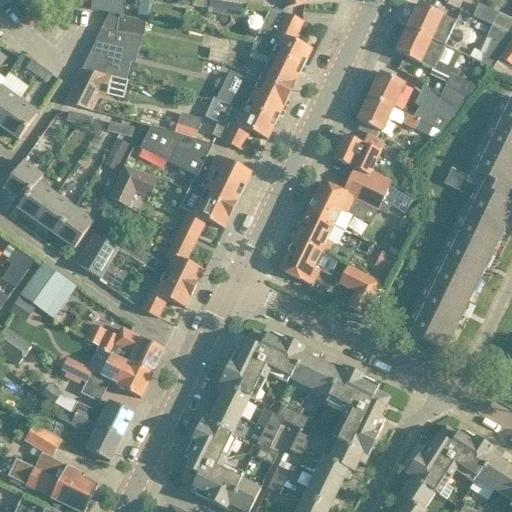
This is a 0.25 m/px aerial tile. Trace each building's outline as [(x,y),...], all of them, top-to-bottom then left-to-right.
[(0,0),(0,8),(15,0),(0,0)] [(91,11),(111,14),(122,16),(124,0),(84,0),(84,3),(92,3),(91,11)] [(194,0),(193,7),(204,9),(208,9),(207,13),(243,18),(245,6),(210,2),(194,0)] [(284,0),(287,9),(305,5),(304,0),(284,0)] [(419,5),(407,29),(444,47),(456,22),(419,5)] [(274,10),(258,43),(275,50),(273,55),(303,69),(312,51),(294,42),(303,24),(286,15),(286,16),(274,10)] [(122,16),(111,14),(105,28),(99,38),(100,38),(97,43),(116,46),(140,50),(141,37),(144,38),(146,22),(122,17),(122,16)] [(492,70),(495,67),(511,42),(511,34),(506,32),(492,27),(476,62),(492,70)] [(444,47),(407,29),(396,54),(433,71),(444,47)] [(275,50),(258,43),(253,42),(249,59),(269,64),(262,78),(291,92),(303,69),(273,55),(275,50)] [(511,42),(495,67),(505,74),(511,65),(511,66),(511,42)] [(90,59),(83,72),(122,81),(126,61),(114,59),(116,46),(97,43),(95,49),(94,48),(90,59)] [(198,54),(142,52),(141,71),(198,73),(198,54)] [(26,69),(37,76),(42,69),(32,61),(26,69)] [(42,69),(37,76),(47,83),(52,76),(42,69)] [(123,100),(127,82),(122,81),(83,72),(82,71),(64,105),(93,113),(100,98),(105,99),(106,96),(123,100)] [(380,74),(369,98),(393,109),(404,85),(380,74)] [(451,75),(439,101),(459,113),(479,89),(451,75)] [(212,99),(214,100),(234,107),(245,112),(247,108),(277,122),(288,100),(258,86),(252,99),(231,88),(228,93),(218,88),(212,99)] [(0,87),(0,127),(19,101),(0,87)] [(393,109),(369,98),(357,123),(381,134),(393,109)] [(409,334),(407,338),(420,344),(422,341),(445,352),(511,215),(511,204),(505,201),(511,187),(511,100),(508,98),(472,172),(483,177),(407,333),(409,334)] [(205,118),(217,124),(211,135),(224,142),(223,143),(240,151),(250,132),(267,141),(277,122),(247,108),(245,112),(234,107),(214,100),(205,118)] [(38,114),(19,101),(0,127),(19,141),(38,114)] [(443,134),(459,113),(439,101),(424,124),(432,128),(432,129),(443,134)] [(67,122),(79,125),(81,116),(69,113),(67,122)] [(180,114),(174,134),(174,135),(194,141),(194,140),(200,120),(180,114)] [(81,116),(79,125),(91,128),(93,119),(81,116)] [(428,137),(432,129),(432,128),(424,124),(407,116),(402,125),(428,137)] [(107,132),(118,134),(120,126),(109,123),(107,132)] [(120,126),(118,134),(132,138),(134,129),(120,126)] [(189,191),(204,198),(233,212),(251,174),(216,157),(216,158),(206,156),(212,145),(194,140),(194,141),(174,135),(174,134),(151,127),(139,149),(196,178),(189,191)] [(354,170),(348,181),(383,202),(391,207),(404,215),(412,202),(389,189),(391,184),(371,173),(384,144),(367,136),(363,145),(345,136),(333,160),(354,170)] [(103,166),(115,172),(128,145),(116,139),(103,166)] [(4,190),(22,203),(41,176),(23,163),(4,190)] [(136,193),(144,175),(124,167),(108,199),(128,209),(136,193)] [(444,185),(467,196),(474,181),(452,170),(444,185)] [(18,209),(37,223),(56,196),(38,184),(42,177),(41,176),(22,203),(18,209)] [(322,184),(307,214),(334,227),(341,212),(347,215),(353,201),(377,213),(383,202),(348,181),(342,194),(322,184)] [(224,230),(233,212),(204,198),(189,191),(188,190),(179,208),(189,214),(180,232),(197,240),(197,239),(206,222),(224,230)] [(37,223),(56,236),(75,210),(56,196),(37,223)] [(383,202),(377,213),(386,217),(391,207),(383,202)] [(75,210),(56,236),(75,250),(94,223),(75,210)] [(307,214),(294,241),(320,254),(327,257),(333,244),(327,241),(334,227),(307,214)] [(395,229),(386,244),(401,253),(402,254),(411,239),(395,229)] [(110,264),(119,250),(94,235),(76,266),(101,280),(102,279),(117,289),(126,273),(110,264)] [(171,263),(165,276),(194,291),(203,272),(186,264),(195,245),(178,236),(166,261),(171,263)] [(124,240),(119,250),(144,265),(150,255),(124,240)] [(320,254),(294,241),(280,272),(312,287),(319,272),(313,269),(320,254)] [(381,252),(374,268),(389,275),(396,259),(381,252)] [(12,266),(1,281),(15,290),(21,282),(25,276),(12,266)] [(45,314),(66,283),(43,266),(21,296),(33,305),(45,314)] [(371,301),(381,283),(348,267),(339,285),(355,293),(348,308),(364,316),(372,301),(371,301)] [(194,291),(165,276),(159,274),(152,288),(141,312),(158,320),(167,301),(185,309),(194,291)] [(0,308),(1,309),(8,299),(0,292),(0,308)] [(33,305),(21,296),(10,312),(25,323),(35,311),(31,308),(33,305)] [(111,355),(152,375),(164,351),(123,331),(119,339),(77,317),(70,329),(86,340),(99,347),(98,349),(111,355)] [(0,337),(0,355),(17,367),(32,347),(6,329),(0,337)] [(271,371),(347,408),(349,406),(384,423),(385,421),(380,419),(385,410),(384,409),(390,398),(377,392),(376,391),(379,386),(374,384),(334,364),(332,369),(311,359),(314,354),(274,335),(269,333),(266,337),(262,336),(253,331),(247,342),(242,351),(237,349),(235,354),(234,354),(215,393),(220,396),(210,417),(205,414),(186,454),(184,459),(189,461),(179,482),(192,488),(193,489),(190,494),(195,496),(226,511),(236,511),(237,511),(240,511),(250,511),(261,490),(221,471),(227,459),(222,457),(259,380),(265,383),(271,371)] [(152,375),(111,355),(100,377),(117,386),(116,388),(141,400),(152,375)] [(86,384),(92,371),(67,359),(61,371),(62,372),(69,375),(86,384)] [(2,369),(0,371),(0,404),(12,411),(28,387),(2,369)] [(61,395),(49,386),(42,396),(54,405),(61,395)] [(133,414),(110,403),(108,407),(105,405),(90,411),(77,405),(72,414),(74,416),(88,422),(98,427),(122,439),(133,415),(133,414)] [(283,421),(289,410),(281,406),(279,411),(283,421)] [(368,459),(383,426),(384,423),(349,406),(347,408),(342,420),(347,423),(344,430),(337,444),(368,459)] [(291,425),(297,414),(289,410),(283,421),(291,425)] [(281,426),(277,417),(272,414),(268,422),(280,427),(281,426)] [(300,430),(306,418),(297,414),(291,425),(300,430)] [(88,422),(74,416),(70,425),(83,431),(88,422)] [(311,427),(313,422),(306,418),(300,430),(301,430),(311,427)] [(276,435),(280,427),(268,422),(264,430),(276,435)] [(24,442),(52,458),(61,442),(34,425),(24,442)] [(122,439),(98,427),(86,452),(110,463),(122,439)] [(478,481),(496,452),(466,433),(462,439),(457,436),(457,435),(445,427),(439,436),(432,446),(428,443),(427,445),(425,447),(424,447),(413,465),(405,477),(434,495),(441,484),(446,476),(451,479),(458,468),(462,471),(478,481)] [(272,444),(276,435),(264,430),(260,438),(272,444)] [(309,441),(312,434),(308,432),(298,435),(298,436),(309,441)] [(309,441),(298,436),(293,444),(305,450),(309,441)] [(272,444),(260,438),(257,446),(261,448),(271,445),(272,444)] [(301,458),(305,450),(293,444),(290,452),(301,458)] [(368,459),(337,444),(333,452),(329,461),(328,462),(353,475),(359,463),(364,466),(368,459)] [(264,462),(270,450),(269,450),(259,453),(256,458),(264,462)] [(272,466),(278,454),(270,450),(264,462),(272,466)] [(494,492),(509,468),(500,462),(503,457),(496,452),(478,481),(494,492)] [(353,475),(328,462),(329,461),(323,458),(313,478),(339,491),(344,480),(349,483),(353,475)] [(82,480),(84,476),(66,467),(59,481),(16,460),(7,478),(77,511),(85,511),(98,488),(82,480)] [(511,502),(511,469),(509,468),(494,492),(511,502)] [(283,487),(287,479),(275,474),(271,482),(283,487)] [(434,495),(405,477),(401,484),(406,487),(404,489),(399,498),(421,511),(423,511),(434,495)] [(334,501),(339,491),(313,478),(304,498),(333,511),(334,511),(339,503),(334,501)] [(279,495),(283,487),(271,482),(267,489),(279,495)] [(333,511),(304,498),(296,511),(333,511)] [(424,511),(423,511),(421,511),(399,498),(394,506),(399,509),(396,511),(424,511)]
